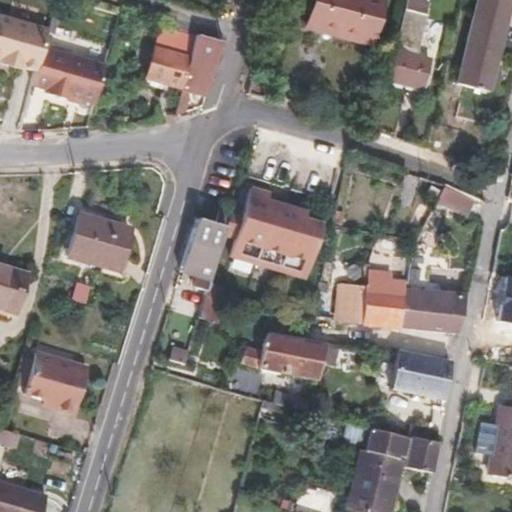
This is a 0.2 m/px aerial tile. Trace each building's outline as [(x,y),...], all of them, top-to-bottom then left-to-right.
[(381,0),(311,0),(306,26),(370,44),(381,0)] [(384,80),(419,90),(427,60),(414,56),(428,2),(420,0),(405,0),(392,50),(384,80)] [(472,0),(451,83),(478,91),(488,54),(495,56),(510,0),(472,0)] [(51,32),(0,16),(0,61),(4,63),(3,65),(21,71),(22,68),(39,73),(46,49),(51,32)] [(159,36),(154,51),(189,60),(194,45),(159,36)] [(208,66),(213,68),(221,42),(197,36),(194,45),(189,60),(180,90),(173,114),(184,112),(188,98),(194,99),(198,100),(208,66)] [(106,66),(46,49),(39,73),(35,86),(48,90),(46,94),(65,100),(66,96),(79,99),(95,103),(106,66)] [(144,80),(180,90),(189,60),(154,51),(144,80)] [(486,93),(495,56),(488,54),(478,91),(486,93)] [(436,201),(463,215),(474,198),(445,185),(436,201)] [(264,207),(266,199),(268,193),(249,186),(242,211),(233,238),(228,258),(302,280),(320,224),(304,219),(264,207)] [(306,211),(266,199),(264,207),(304,219),(306,211)] [(220,201),(213,224),(224,227),(229,208),(231,204),(220,201)] [(222,234),(233,238),(242,211),(229,208),(224,227),(222,234)] [(78,213),(64,257),(116,272),(129,228),(78,213)] [(187,244),(216,252),(222,234),(224,227),(213,224),(194,218),(187,244)] [(336,285),(332,321),(353,325),(382,328),(397,329),(403,288),(404,281),(388,279),(391,251),(393,239),(377,237),(373,244),(372,251),(368,251),(364,287),(336,285)] [(190,287),(204,292),(216,252),(187,244),(180,265),(195,271),(190,287)] [(422,267),(422,263),(426,247),(412,244),(407,264),(419,266),(422,267)] [(469,271),(422,263),(422,267),(419,266),(416,290),(464,294),(466,284),(469,271)] [(0,264),(0,310),(13,315),(26,273),(0,264)] [(503,320),(511,321),(511,277),(503,320)] [(89,287),(76,283),(70,300),(84,304),(89,287)] [(464,294),(416,290),(403,288),(397,329),(455,335),(459,317),(464,294)] [(216,323),(223,302),(203,295),(197,317),(216,323)] [(257,370),(315,383),(320,365),(325,344),(304,340),(265,333),(260,352),(245,348),(240,364),(257,370)] [(339,345),(325,344),(320,365),(333,367),(339,345)] [(169,359),(184,364),(188,350),(173,346),(169,359)] [(388,391),(441,402),(442,399),(448,361),(397,350),(388,391)] [(23,393),(44,399),(54,402),(53,406),(72,413),(86,368),(35,352),(23,393)] [(274,392),(270,404),(307,413),(310,401),(274,392)] [(484,476),(511,480),(511,409),(496,407),(484,476)] [(402,437),(407,438),(423,441),(427,427),(408,423),(402,436),(402,437)] [(392,463),(396,454),(372,447),(375,430),(368,428),(362,455),(392,463)] [(423,441),(407,438),(402,437),(380,431),(375,430),(372,447),(396,454),(404,456),(402,468),(430,474),(436,444),(423,441)] [(357,454),(342,511),(345,511),(384,511),(397,464),(392,463),(362,455),(357,454)] [(39,511),(45,495),(0,481),(0,511),(39,511)]
